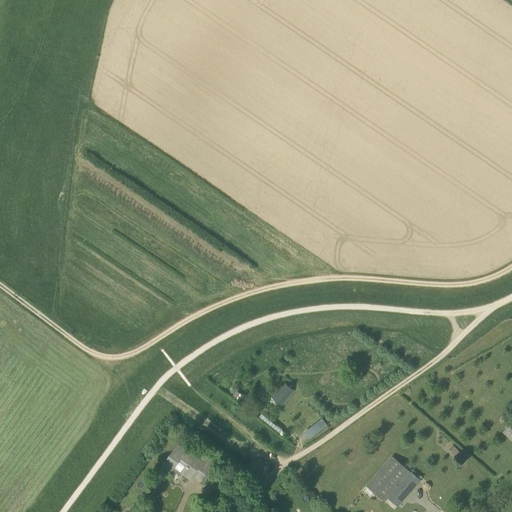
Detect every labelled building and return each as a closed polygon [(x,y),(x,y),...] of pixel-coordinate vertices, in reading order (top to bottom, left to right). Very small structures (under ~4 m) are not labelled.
[(285,383),(272,398),(282,406),(294,391),(285,383)] [(232,387),(227,393),(243,404),(247,399),(232,387)] [(322,418),(314,425),(318,431),(319,432),(327,425),(322,418)] [(503,431),(511,439),(511,423),(511,422),(503,431)] [(160,469),(157,473),(165,478),(168,475),(172,470),(180,476),(181,474),(182,473),(190,479),(201,464),(208,470),(211,466),(204,460),(202,462),(178,445),(160,469)] [(392,456),(366,486),(385,502),(388,498),(398,507),(420,480),(392,456)]
